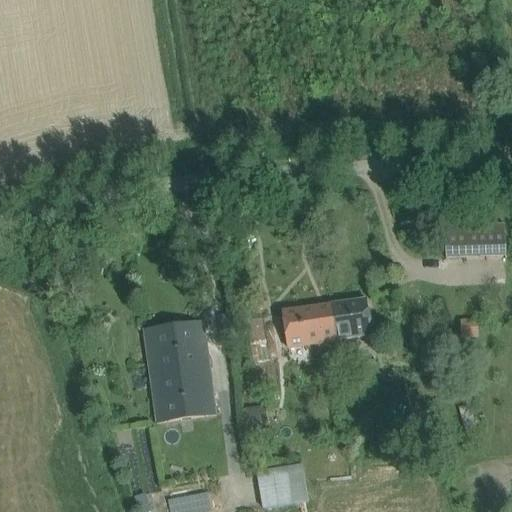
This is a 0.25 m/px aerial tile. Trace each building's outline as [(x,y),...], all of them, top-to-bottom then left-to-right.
[(446,261),(508,260),(507,227),(446,229),(446,261)] [(344,358),(341,340),(372,336),(367,301),(331,306),(334,326),(328,327),(329,335),(320,337),(321,345),(326,344),(327,351),(332,350),(333,359),(344,358)] [(317,361),(333,359),(332,350),(327,351),(326,344),(321,345),(320,337),(329,335),(328,327),(334,326),(331,306),(283,313),(287,348),(315,344),(317,361)] [(479,339),(477,320),(460,321),(462,340),(479,339)] [(217,416),(207,344),(204,324),(145,332),(157,424),(217,416)] [(327,393),(338,390),(335,377),(324,379),(327,393)] [(471,405),(459,408),(467,438),(478,435),(471,405)] [(265,431),(264,423),(268,423),(265,406),(244,409),(249,434),(265,431)] [(263,511),(294,506),(308,504),(302,466),(257,474),(263,511)] [(209,511),(208,488),(169,491),(170,511),(209,511)] [(150,511),(145,494),(136,497),(140,511),(150,511)]
